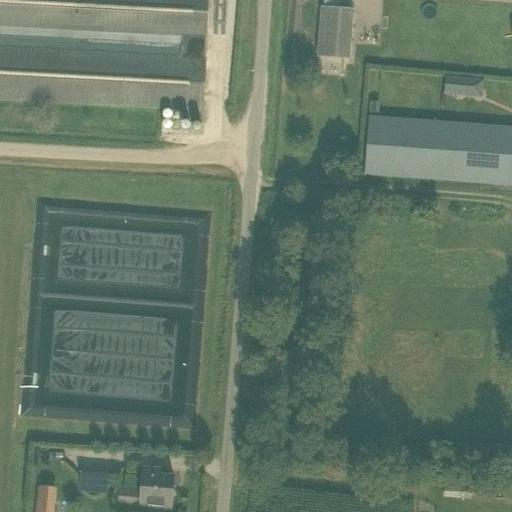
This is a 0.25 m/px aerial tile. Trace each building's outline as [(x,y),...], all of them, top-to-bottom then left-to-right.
[(0,0),(0,99),(181,110),(181,121),(201,123),(202,111),(203,111),(205,61),(204,61),(206,37),(207,37),(208,0),(0,0)] [(355,12),(321,9),(317,58),(351,61),(355,12)] [(481,99),(483,81),(445,76),(443,94),(481,99)] [(378,103),(370,102),(369,114),(377,115),(378,103)] [(511,187),(511,130),(369,118),(365,174),(511,187)] [(482,245),(485,213),(445,210),(442,241),(482,245)] [(159,476),(159,471),(143,469),(141,491),(120,489),(119,507),(140,508),(139,511),(170,511),(173,477),(159,476)] [(53,511),(56,489),(39,487),(35,511),(53,511)]
